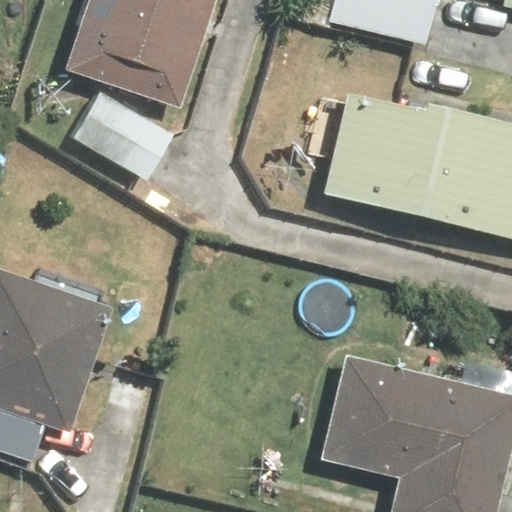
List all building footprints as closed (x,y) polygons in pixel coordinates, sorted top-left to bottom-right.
[(81,0),(57,73),(172,111),(209,0),(81,0)] [(326,0),(320,23),(423,50),(435,0),(326,0)] [(511,0),(499,0),(498,8),(511,11),(511,0)] [(419,114),(342,95),(317,196),(511,243),(511,128),(421,106),(419,114)] [(0,271),(0,413),(63,436),(107,309),(0,271)] [(489,511),(511,420),(511,398),(343,357),(318,463),(391,480),(383,511),(489,511)]
